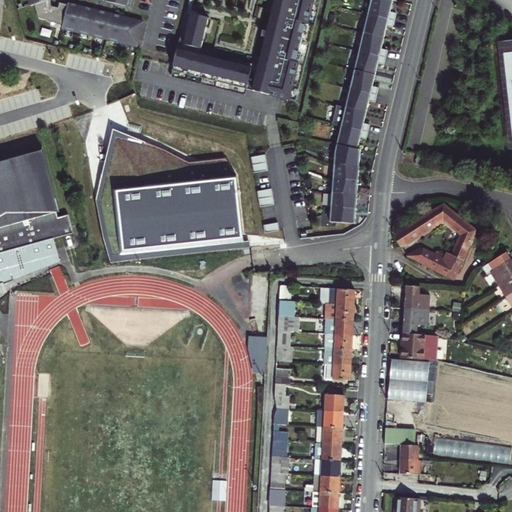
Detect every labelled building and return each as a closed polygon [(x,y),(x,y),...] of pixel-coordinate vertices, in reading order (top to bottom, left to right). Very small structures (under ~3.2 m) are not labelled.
[(29,0),(31,6),(36,4),(40,17),(49,19),(49,20),(65,24),(63,30),(137,48),(143,23),(126,19),(126,21),(124,21),(122,20),(122,18),(112,15),(111,18),(109,17),(107,17),(108,14),(98,12),(97,14),(95,14),(93,13),(94,11),(83,8),(83,11),(81,10),(79,10),(79,7),(69,5),(69,6),(60,4),(59,10),(53,8),(52,8),(51,2),(56,0),(29,0)] [(104,0),(104,2),(129,8),(130,0),(104,0)] [(252,89),(295,100),(319,0),(281,0),(295,3),(291,18),(271,13),(267,30),(262,29),(261,35),(265,36),(261,54),(280,59),(277,73),(257,68),(252,89)] [(295,3),(281,0),(274,0),(271,13),(291,18),(295,3)] [(369,0),(334,151),(330,220),(355,222),(355,214),(356,199),(357,186),(358,172),(359,157),(360,148),(356,148),(358,139),(359,137),(365,138),(368,123),(362,122),(364,116),(366,105),(368,100),(374,101),(377,87),(371,85),(373,80),(375,68),(377,63),(383,64),(386,49),(380,48),(382,42),(384,31),(386,26),(392,27),(395,12),(389,11),(390,6),(391,0),(369,0)] [(187,44),(198,47),(206,16),(187,11),(184,11),(176,42),(186,45),(187,44)] [(175,48),(196,53),(198,47),(187,44),(186,45),(176,42),(175,48)] [(196,53),(175,48),(168,74),(242,93),(249,66),(236,63),(237,59),(232,58),(231,62),(196,53)] [(280,59),(261,54),(258,65),(237,59),(236,63),(249,66),(257,68),(277,73),(280,59)] [(42,150),(0,161),(0,280),(57,261),(51,238),(70,233),(66,216),(56,219),(55,212),(59,211),(42,150)] [(250,156),(253,171),(267,168),(264,153),(250,156)] [(238,176),(113,190),(121,255),(245,241),(238,176)] [(259,205),(273,203),(271,187),(256,190),(259,205)] [(443,205),(396,236),(404,247),(445,220),(463,235),(454,257),(448,254),(445,260),(423,249),(419,249),(409,256),(454,279),(465,258),(477,232),(443,205)] [(264,232),(278,229),(277,221),(262,224),(264,232)] [(491,273),(499,285),(511,277),(511,260),(507,253),(484,268),(488,275),(491,273)] [(268,275),(252,274),(248,334),(258,335),(257,356),(265,356),(267,335),(265,335),(268,275)] [(511,277),(499,285),(507,298),(511,295),(511,277)] [(279,284),(278,299),(291,300),(291,285),(279,284)] [(408,286),(406,310),(430,311),(431,296),(421,295),(422,287),(408,286)] [(332,298),(331,303),(354,304),(355,289),(327,287),(327,297),(332,298)] [(278,315),(294,316),(294,300),(291,300),(278,299),(278,315)] [(325,318),(353,320),(354,304),(331,303),(326,303),(325,318)] [(404,335),(418,336),(419,326),(429,326),(430,311),(406,310),(404,335)] [(299,316),(294,316),(278,315),(277,329),(291,330),(298,331),(299,316)] [(325,318),(324,332),(353,334),(353,320),(325,318)] [(290,346),(291,330),(277,329),(276,345),(290,346)] [(353,334),(324,332),(324,348),(326,348),(352,350),(353,334)] [(255,374),(265,373),(265,356),(257,356),(258,335),(248,334),(248,342),(250,350),(253,358),(254,366),(255,374)] [(402,359),(425,360),(427,336),(418,336),(404,335),(402,359)] [(292,361),(292,346),(290,346),(276,345),(275,360),(292,361)] [(351,365),(352,350),(326,348),(325,364),(351,365)] [(402,359),(390,358),(388,397),(426,399),(428,360),(425,360),(402,359)] [(351,365),(325,364),(324,378),(350,379),(351,365)] [(275,367),(275,383),(285,384),(290,384),(291,368),(275,367)] [(285,396),(285,384),(275,383),(274,395),(285,396)] [(325,393),(324,411),(344,412),(344,395),(325,393)] [(289,408),(289,398),(274,397),(276,407),(289,408)] [(289,408),(276,407),(273,415),(273,423),(278,424),(279,416),(288,417),(289,408)] [(317,410),(317,426),(343,428),(344,412),(324,411),(317,410)] [(273,423),(272,436),(275,440),(287,441),(287,431),(278,431),(278,424),(273,423)] [(316,443),(342,444),(343,428),(317,426),(316,443)] [(418,428),(387,427),(386,443),(402,443),(417,443),(418,428)] [(272,446),(271,457),(290,458),(290,456),(286,455),(287,441),(275,440),(272,446)] [(434,458),(511,463),(511,450),(511,446),(435,441),(434,458)] [(316,443),(315,459),(341,460),(342,444),(316,443)] [(417,443),(402,443),(401,472),(422,473),(422,459),(420,459),(420,443),(417,443)] [(273,473),(285,474),(286,465),(289,465),(290,458),(271,457),(271,468),(273,473)] [(315,459),(314,475),(340,477),(341,460),(315,459)] [(285,474),(273,473),(270,479),(270,489),(278,489),(280,489),(281,483),(285,483),(285,474)] [(226,489),(227,474),(214,474),(214,482),(222,483),(222,489),(226,489)] [(313,491),(339,493),(340,477),(314,475),(313,484),(306,484),(306,487),(304,487),(304,491),(313,491)] [(270,489),(269,500),(272,506),(284,506),(284,496),(278,495),(278,489),(270,489)] [(313,491),(312,508),(338,510),(339,493),(313,491)] [(398,511),(419,511),(420,499),(398,498),(398,505),(399,505),(398,511)]
